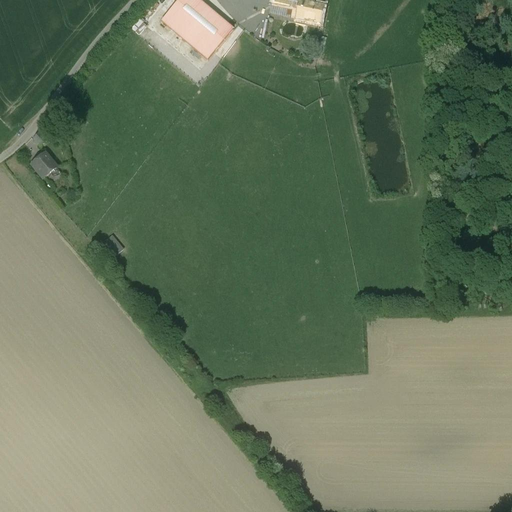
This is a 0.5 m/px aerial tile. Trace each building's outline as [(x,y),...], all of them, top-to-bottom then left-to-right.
[(232,39),(186,0),(167,23),(213,63),(232,39)] [(324,7),(292,0),(291,0),(272,0),(271,7),(297,12),(295,20),(321,25),(324,7)] [(53,136),(46,129),(40,134),(48,141),(53,136)] [(48,141),(40,134),(33,141),(41,148),(48,141)] [(46,156),(32,167),(44,181),(57,169),(46,156)] [(115,259),(126,250),(115,236),(104,245),(115,259)]
